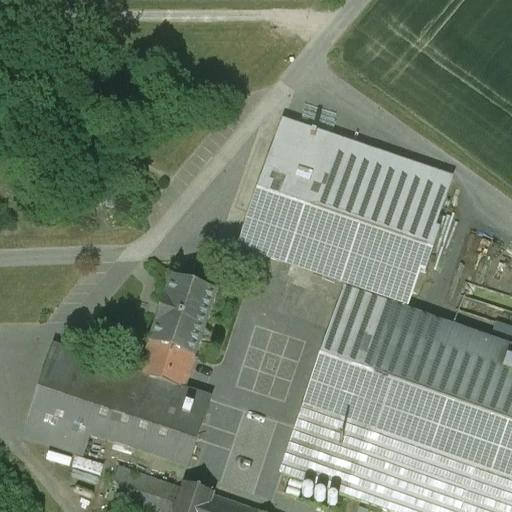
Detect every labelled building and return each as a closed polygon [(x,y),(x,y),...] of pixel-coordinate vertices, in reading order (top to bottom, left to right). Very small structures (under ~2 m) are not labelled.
[(440,211),(322,170),(332,141),(283,125),(244,238),(410,295),(411,294),(417,297),(444,220),(437,218),(440,211)] [(214,295),(173,281),(171,280),(170,282),(164,301),(156,325),(150,344),(149,344),(148,346),(150,347),(139,378),(183,392),(193,361),(194,361),(195,359),(216,297),(216,298),(217,295),(214,294),(214,295)] [(511,299),(465,284),(456,312),(496,325),(492,336),(511,342),(511,299)] [(404,333),(387,328),(386,330),(338,313),(281,477),(288,479),(282,495),(330,511),(341,511),(346,499),(351,501),(374,433),(511,481),(511,367),(505,365),(503,371),(403,336),(404,333)] [(139,378),(53,349),(24,439),(82,458),(89,437),(187,470),(209,401),(183,392),(139,378)] [(511,511),(511,481),(374,433),(351,501),(382,511),(511,511)] [(247,511),(211,499),(212,497),(184,487),(182,493),(117,471),(107,501),(139,511),(247,511)]
